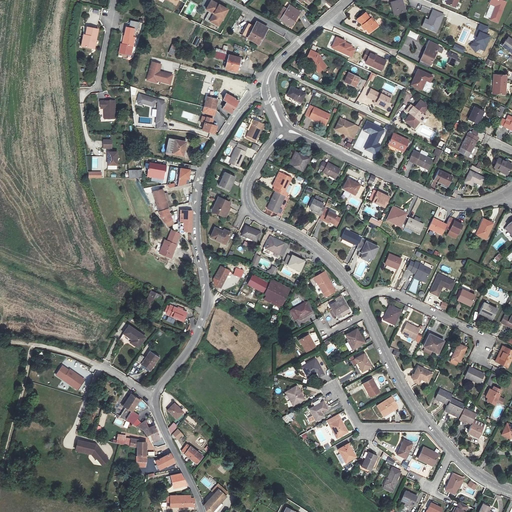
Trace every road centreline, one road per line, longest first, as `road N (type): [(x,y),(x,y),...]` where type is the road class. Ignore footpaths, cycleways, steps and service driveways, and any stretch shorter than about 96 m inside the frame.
road 1 (residential): [(149,396),(204,313),(199,179),(223,133),(267,89)]
road 2 (residential): [(509,193),(454,205),(283,129)]
road 3 (residential): [(283,129),(247,186),(248,200),(256,215),(329,259),(355,295)]
road 4 (residential): [(355,295),(389,292),(485,339),(478,356)]
road 5 (unclassified): [(149,396),(104,367),(32,344)]
road 6 (residential): [(202,511),(149,396)]
road 7 (residential): [(366,313),(426,422)]
road 8 (residential): [(267,89),(274,66),(343,0)]
